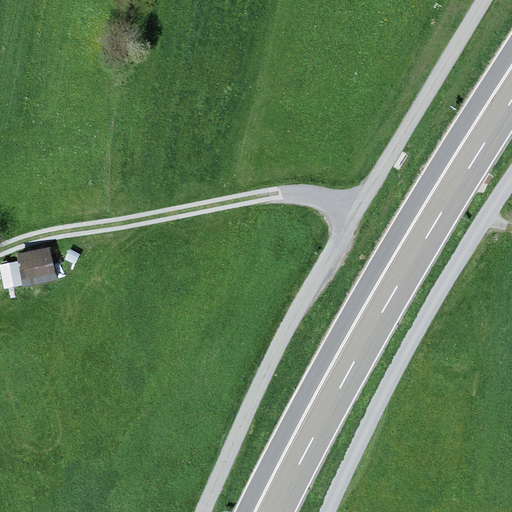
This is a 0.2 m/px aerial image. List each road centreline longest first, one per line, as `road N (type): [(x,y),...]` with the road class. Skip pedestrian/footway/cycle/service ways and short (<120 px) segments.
road 1 (unclassified): [(202,511),(298,307),(482,0)]
road 2 (primary): [(266,511),(360,329),(511,83)]
road 3 (unclassified): [(326,511),(413,334),(511,177)]
road 4 (track): [(357,206),(280,192),(34,235),(0,250)]
